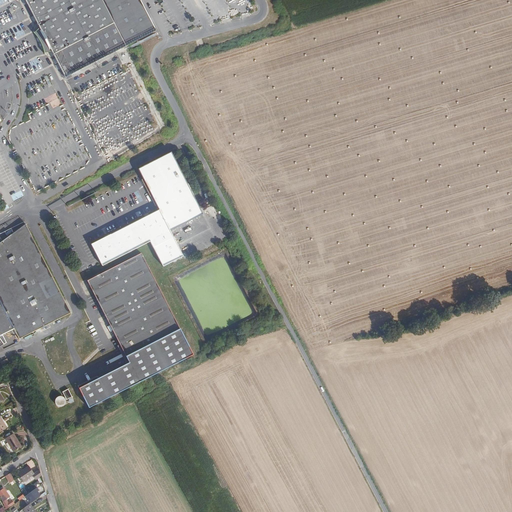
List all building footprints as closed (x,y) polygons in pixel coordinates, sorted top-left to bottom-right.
[(26,0),(40,26),(34,31),(37,35),(40,38),(41,41),(43,46),(44,49),(51,48),(66,76),(156,29),(140,0),(26,0)] [(157,209),(169,231),(201,214),(170,150),(137,168),(141,175),(157,209)] [(169,231),(157,209),(90,244),(101,265),(149,241),(162,266),(181,256),(169,231)] [(69,313),(24,224),(1,241),(0,242),(0,334),(12,329),(18,339),(69,313)] [(124,356),(73,382),(84,402),(188,348),(139,253),(85,280),(124,356)] [(67,388),(61,391),(65,399),(70,396),(67,388)] [(54,399),(53,401),(54,402),(55,404),(56,405),(58,406),(59,406),(60,406),(62,405),(63,404),(64,402),(64,401),(64,400),(63,399),(62,397),(61,396),(60,396),(59,396),(58,396),(57,396),(56,396),(54,398),(54,399)] [(12,432),(5,437),(13,449),(20,444),(12,432)] [(28,466),(17,473),(22,481),(33,475),(28,466)] [(9,471),(4,474),(8,480),(12,477),(9,471)] [(35,473),(33,476),(35,480),(41,477),(39,471),(35,473)] [(3,487),(0,488),(0,499),(5,507),(9,505),(4,497),(8,495),(3,487)] [(38,487),(27,496),(33,503),(43,494),(38,487)]
